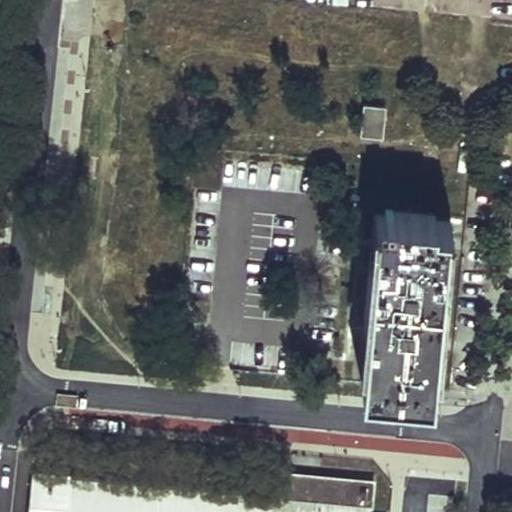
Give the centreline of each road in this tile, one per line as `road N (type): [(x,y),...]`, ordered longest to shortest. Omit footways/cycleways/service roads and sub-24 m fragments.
road 1 (residential): [(9,389),(437,424),(476,444),(481,511)]
road 2 (residential): [(40,0),(9,389)]
